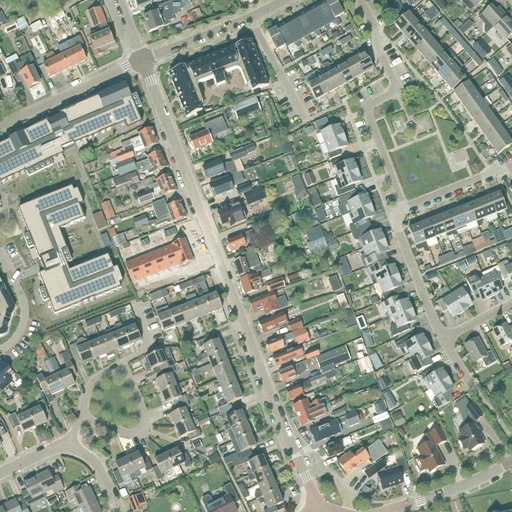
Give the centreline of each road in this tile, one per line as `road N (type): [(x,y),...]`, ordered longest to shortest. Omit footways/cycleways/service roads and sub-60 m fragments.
road 1 (tertiary): [(317,503),(142,60)]
road 2 (residential): [(403,207),(367,107),(396,86),(359,0)]
road 3 (residential): [(81,418),(123,431),(144,428),(125,374),(113,371),(90,386)]
road 4 (unclassified): [(0,127),(142,60)]
road 5 (residential): [(142,60),(284,0)]
road 6 (residential): [(444,337),(396,224),(403,207)]
road 7 (tertiary): [(385,511),(511,463)]
